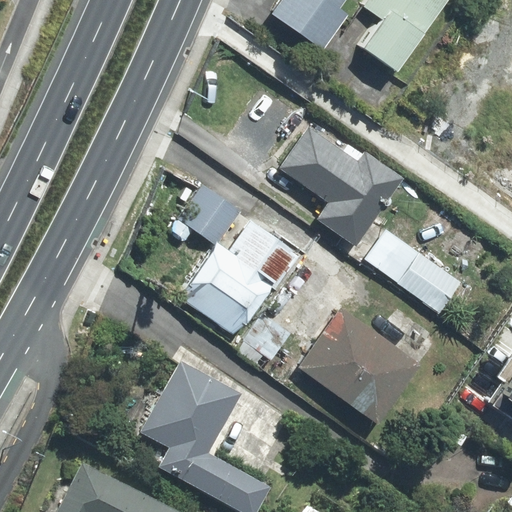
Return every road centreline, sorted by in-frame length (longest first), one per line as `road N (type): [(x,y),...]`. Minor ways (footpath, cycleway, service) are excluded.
road 1 (primary): [(179,0),(24,316)]
road 2 (primary): [(0,243),(105,0)]
road 3 (unclassified): [(24,316),(45,366),(43,395),(0,478)]
